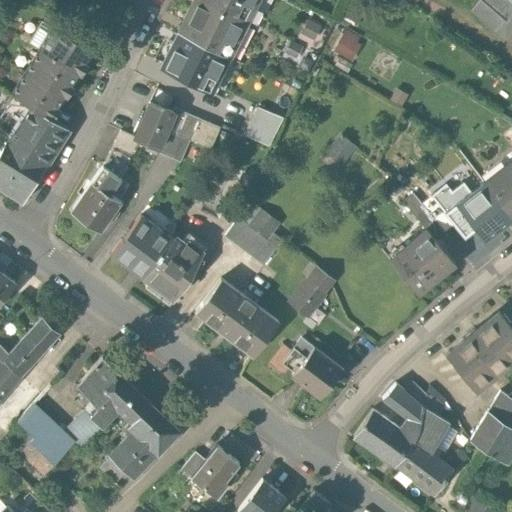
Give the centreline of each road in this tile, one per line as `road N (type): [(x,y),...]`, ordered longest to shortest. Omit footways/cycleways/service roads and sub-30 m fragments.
road 1 (residential): [(310,450),(369,377),(511,259)]
road 2 (residential): [(26,241),(149,0)]
road 3 (tertiary): [(26,241),(234,395)]
road 4 (residential): [(234,395),(109,511)]
